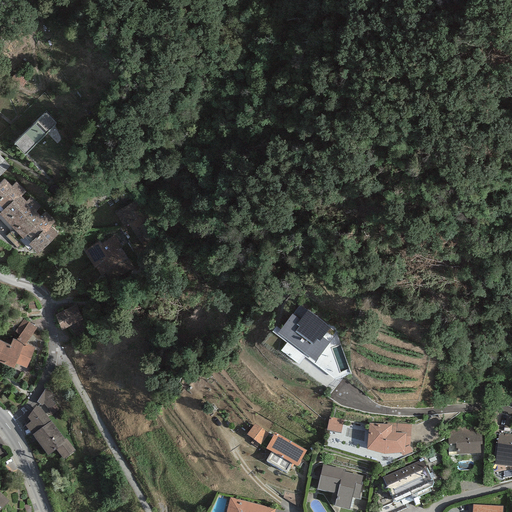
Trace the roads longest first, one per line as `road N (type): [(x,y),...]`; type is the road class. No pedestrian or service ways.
road 1 (residential): [(0,270),(44,310),(55,354),(30,403),(7,425)]
road 2 (residential): [(511,416),(477,408),(386,413),(335,388)]
